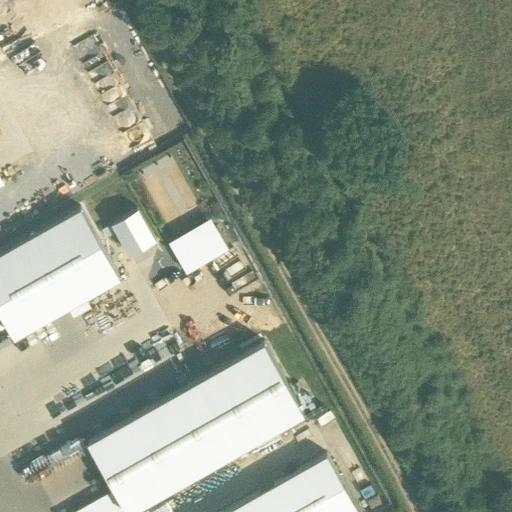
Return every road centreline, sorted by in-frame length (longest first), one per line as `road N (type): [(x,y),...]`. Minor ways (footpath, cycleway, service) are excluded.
road 1 (track): [(415,511),(133,0)]
road 2 (unknown): [(0,430),(168,337)]
